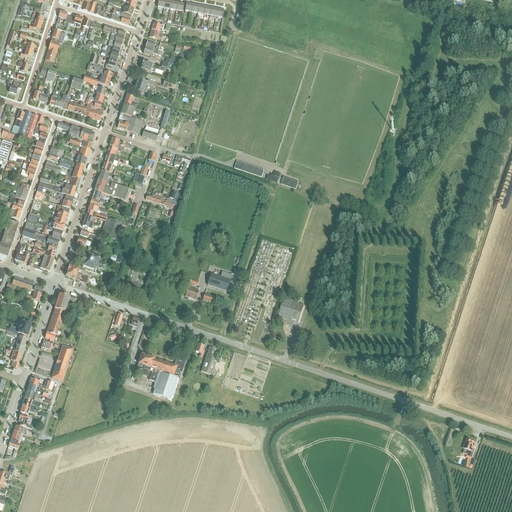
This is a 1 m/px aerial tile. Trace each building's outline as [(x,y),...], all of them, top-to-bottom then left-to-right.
[(88,12),(91,1),(91,0),(89,0),(85,0),(84,4),(82,10),(88,12)] [(123,0),(123,2),(122,5),(134,9),(136,3),(136,2),(136,3),(135,2),(135,0),(128,0),(128,1),(125,0),(123,0)] [(125,7),(123,13),(132,16),(134,10),(125,7)] [(123,13),(119,12),(112,10),(111,14),(112,15),(130,20),(131,16),(132,16),(123,13)] [(60,11),(56,24),(59,25),(61,18),(65,20),(64,22),(68,23),(70,17),(66,16),(67,14),(60,11)] [(41,25),(43,19),(38,17),(38,15),(33,14),(31,21),(35,23),(41,25)] [(130,20),(112,15),(110,20),(128,26),(130,20)] [(70,17),(68,23),(73,25),(74,23),(77,24),(76,27),(79,28),(82,19),(76,17),(75,19),(70,17)] [(81,31),(80,33),(83,34),(85,28),(88,29),(90,21),(85,20),(81,31)] [(39,31),(41,25),(35,23),(33,27),(29,26),(29,29),(34,31),(34,29),(39,31)] [(153,24),(151,30),(159,33),(163,34),(163,32),(161,32),(163,27),(161,26),(153,24)] [(105,26),(103,31),(112,34),(111,35),(115,36),(124,39),(126,33),(105,26)] [(151,31),(149,38),(156,40),(159,33),(151,30),(151,31)] [(54,31),(51,41),(59,44),(62,45),(65,35),(60,33),(54,31)] [(111,38),(110,40),(122,45),(124,39),(115,36),(114,39),(111,38)] [(110,40),(108,46),(120,50),(122,45),(110,40)] [(26,50),(33,52),(35,46),(31,45),(32,43),(25,41),(24,44),(28,45),(26,50)] [(158,50),(160,46),(147,42),(145,48),(153,51),(162,54),(163,52),(158,50)] [(108,46),(106,52),(109,53),(118,56),(120,50),(108,46)] [(153,51),(145,48),(143,54),(151,56),(152,54),(161,57),(162,54),(153,51)] [(33,52),(26,50),(25,55),(21,54),(20,56),(25,58),(26,57),(31,58),(33,52)] [(109,53),(106,52),(103,51),(102,53),(106,54),(105,58),(116,62),(118,56),(109,53)] [(171,57),(169,64),(175,66),(178,59),(171,57)] [(116,62),(105,58),(104,61),(107,62),(105,68),(111,70),(111,67),(115,68),(116,62)] [(26,73),(28,66),(23,65),(24,64),(19,62),(17,67),(22,68),(21,72),(26,73)] [(140,66),(140,67),(141,69),(141,70),(150,73),(150,72),(151,72),(151,73),(154,74),(154,73),(155,74),(156,70),(162,72),(163,71),(165,72),(165,70),(167,70),(167,69),(174,71),(175,66),(169,64),(163,62),(161,68),(143,62),(142,65),(140,66)] [(42,69),(40,75),(46,77),(48,71),(42,69)] [(98,69),(97,71),(98,72),(99,72),(98,75),(101,76),(111,79),(112,74),(98,69)] [(46,77),(45,80),(53,82),(56,73),(48,71),(46,77)] [(13,73),(12,76),(14,76),(13,79),(16,80),(24,82),(25,77),(13,73)] [(85,76),(83,82),(97,87),(98,83),(108,87),(111,79),(101,76),(99,81),(85,76)] [(80,92),(83,82),(82,82),(73,79),(72,81),(70,88),(72,89),(80,92)] [(153,87),(155,83),(147,81),(147,83),(138,79),(134,91),(143,94),(146,85),(153,87)] [(173,90),(175,84),(164,81),(163,86),(173,90)] [(14,82),(13,87),(11,86),(9,93),(16,95),(18,89),(21,90),(23,85),(14,82)] [(38,101),(40,95),(42,90),(43,88),(40,87),(37,93),(35,92),(33,99),(38,101)] [(96,95),(97,95),(105,97),(107,91),(98,88),(95,87),(94,90),(97,91),(96,95)] [(40,95),(38,101),(46,104),(49,93),(47,92),(46,93),(45,93),(45,92),(42,90),(40,95)] [(61,98),(58,97),(55,106),(59,108),(60,104),(64,93),(62,93),(61,95),(62,95),(61,98)] [(55,106),(58,97),(58,96),(53,94),(49,105),(55,106)] [(97,95),(95,102),(102,104),(105,97),(97,95)] [(127,95),(123,105),(134,109),(136,105),(131,103),(133,97),(127,95)] [(65,102),(63,109),(73,112),(75,105),(76,105),(78,98),(75,97),(75,98),(72,97),(71,101),(70,102),(67,101),(68,100),(68,98),(67,98),(66,98),(65,102)] [(87,99),(85,104),(87,105),(91,106),(101,109),(102,104),(95,102),(94,104),(90,103),(91,100),(89,100),(87,100),(87,99)] [(88,117),(91,109),(91,107),(91,106),(87,105),(86,108),(83,107),(84,104),(81,103),(80,106),(76,105),(75,105),(73,112),(88,117)] [(134,109),(123,105),(120,114),(131,118),(134,109)] [(99,112),(91,109),(88,117),(92,118),(92,119),(100,122),(104,112),(99,110),(99,112)] [(166,111),(160,128),(165,130),(170,113),(166,111)] [(17,136),(18,136),(24,138),(32,114),(25,112),(24,114),(17,136)] [(11,134),(14,135),(17,136),(24,114),(19,113),(16,120),(14,127),(13,126),(11,134)] [(24,138),(30,140),(31,137),(33,133),(34,130),(35,127),(36,123),(38,117),(32,114),(24,138)] [(131,118),(120,114),(118,121),(119,122),(117,128),(126,131),(131,118)] [(131,118),(126,131),(139,136),(143,122),(140,121),(131,118)] [(34,130),(36,131),(37,128),(40,129),(39,131),(46,133),(48,128),(41,126),(41,125),(36,123),(35,127),(34,130)] [(63,133),(68,135),(71,128),(63,125),(58,123),(57,128),(64,131),(63,133)] [(0,138),(1,139),(1,138),(12,142),(13,139),(14,135),(11,134),(9,134),(10,133),(0,129),(0,138)] [(33,133),(40,136),(39,138),(40,138),(39,143),(44,145),(46,140),(48,135),(36,131),(34,130),(33,133)] [(83,130),(79,140),(92,145),(95,135),(83,130)] [(156,142),(157,137),(158,135),(144,130),(141,137),(156,142)] [(109,147),(121,151),(123,151),(124,147),(131,150),(131,148),(132,146),(119,142),(112,139),(109,147)] [(0,160),(3,161),(3,162),(6,163),(12,145),(0,140),(0,160)] [(79,141),(78,143),(80,143),(79,147),(81,148),(90,151),(92,145),(79,140),(79,141)] [(121,152),(121,151),(109,147),(107,154),(117,157),(117,158),(119,158),(119,157),(116,155),(117,151),(121,152)] [(58,150),(51,148),(50,152),(49,155),(56,157),(57,154),(57,153),(58,150)] [(72,151),(71,153),(77,156),(87,159),(90,151),(81,148),(79,154),(72,151)] [(30,152),(29,155),(33,156),(32,159),(39,162),(41,156),(30,152)] [(169,163),(171,159),(169,158),(171,154),(168,153),(167,155),(164,154),(162,160),(169,163)] [(107,154),(104,163),(112,166),(114,161),(118,162),(123,163),(124,160),(119,159),(119,158),(117,158),(117,157),(107,154)] [(154,163),(156,156),(150,154),(148,160),(154,163)] [(85,166),(87,159),(77,156),(75,163),(85,166)] [(39,162),(32,159),(28,158),(28,160),(28,161),(27,163),(37,166),(39,162)] [(191,161),(183,158),(182,160),(181,163),(182,164),(179,173),(183,174),(186,168),(187,165),(189,166),(191,161)] [(67,177),(68,177),(80,181),(84,167),(77,165),(75,164),(72,163),(61,159),(59,165),(59,167),(69,170),(68,175),(67,177)] [(24,162),(23,164),(27,165),(26,167),(36,170),(37,166),(27,163),(24,162)] [(57,168),(57,165),(47,162),(44,170),(60,175),(62,170),(57,168)] [(264,171),(237,162),(235,169),(262,178),(264,171)] [(112,166),(104,163),(101,171),(109,174),(110,174),(112,166)] [(34,175),(25,171),(24,175),(21,174),(20,176),(32,180),(34,175)] [(109,174),(101,171),(98,180),(107,182),(112,184),(112,182),(107,180),(109,174)] [(268,176),(266,180),(277,183),(280,174),(275,172),(274,176),(271,175),(270,177),(268,176)] [(142,184),(144,178),(138,176),(136,182),(142,184)] [(68,177),(68,180),(67,181),(71,182),(69,187),(77,189),(80,181),(68,177)] [(298,182),(283,177),(281,185),(296,190),(298,182)] [(125,202),(129,190),(112,184),(107,182),(98,180),(94,191),(101,194),(107,196),(125,202)] [(38,186),(43,188),(59,194),(74,199),(75,194),(63,190),(62,191),(56,189),(53,188),(40,183),(38,186)] [(68,186),(60,184),(59,183),(58,185),(63,187),(62,189),(63,190),(75,194),(77,189),(69,187),(68,186)] [(29,192),(18,188),(15,199),(25,202),(29,192)] [(147,196),(145,200),(153,202),(155,196),(157,190),(154,189),(151,197),(147,196)] [(94,191),(91,200),(92,200),(91,200),(100,203),(104,204),(105,202),(99,200),(101,194),(94,191)] [(36,193),(35,198),(42,201),(44,195),(41,194),(36,193)] [(74,199),(59,194),(58,196),(65,199),(64,202),(72,204),(74,199)] [(162,198),(155,196),(153,202),(164,206),(165,202),(161,200),(162,198)] [(11,198),(9,204),(17,206),(23,208),(25,203),(19,201),(11,198)] [(165,202),(164,206),(173,209),(174,205),(172,205),(174,201),(167,199),(166,202),(165,202)] [(91,200),(89,206),(98,208),(100,203),(91,200)] [(62,201),(61,203),(60,206),(60,207),(70,210),(72,204),(64,202),(62,201)] [(23,208),(17,206),(9,204),(7,203),(7,205),(12,207),(12,210),(14,211),(21,213),(23,208)] [(59,212),(55,224),(64,227),(69,213),(70,210),(60,207),(60,206),(58,206),(56,211),(59,212)] [(105,211),(98,208),(89,206),(88,211),(95,213),(96,214),(97,214),(98,211),(105,213),(105,211)] [(14,211),(12,210),(11,210),(8,209),(6,216),(19,220),(21,213),(14,211)] [(95,213),(93,218),(105,222),(107,219),(107,218),(103,216),(97,214),(96,214),(95,213)] [(29,215),(27,221),(37,224),(39,218),(29,215)] [(93,219),(93,218),(86,216),(82,227),(91,230),(95,220),(93,219)] [(122,224),(107,219),(105,222),(101,236),(116,241),(122,224)] [(2,240),(0,245),(0,255),(7,258),(19,224),(12,222),(8,221),(5,230),(2,240)] [(27,221),(24,230),(32,232),(33,228),(42,231),(44,227),(37,224),(27,221)] [(46,224),(45,227),(48,228),(53,229),(62,232),(64,227),(55,224),(50,222),(49,225),(46,224)] [(48,228),(47,232),(53,234),(51,239),(60,241),(63,233),(62,232),(53,229),(48,228)] [(36,242),(36,241),(39,235),(35,234),(24,230),(22,236),(36,242)] [(100,240),(94,238),(91,237),(88,236),(89,233),(81,231),(79,236),(99,242),(100,240)] [(39,235),(36,241),(41,243),(42,243),(43,244),(46,245),(48,238),(39,235)] [(32,243),(31,246),(34,247),(36,242),(22,237),(21,239),(32,243)] [(60,241),(51,239),(49,238),(48,238),(46,245),(57,248),(60,241)] [(91,243),(88,242),(78,239),(76,246),(84,249),(85,246),(89,247),(91,243)] [(17,253),(14,260),(22,263),(25,255),(21,253),(22,252),(19,251),(21,247),(23,247),(24,244),(20,242),(16,252),(17,252),(17,253)] [(48,249),(47,251),(55,254),(57,248),(46,245),(43,244),(42,243),(42,245),(41,247),(48,249)] [(34,247),(33,253),(37,254),(44,257),(53,260),(55,254),(47,251),(47,254),(44,253),(44,252),(37,250),(38,248),(34,247)] [(25,255),(22,263),(24,263),(23,264),(26,265),(26,264),(28,259),(30,260),(32,255),(27,253),(26,253),(25,255)] [(30,260),(27,266),(32,268),(35,269),(38,271),(42,272),(42,270),(49,272),(53,260),(44,257),(42,262),(39,260),(38,264),(41,265),(40,268),(33,265),(35,260),(37,254),(33,253),(32,255),(30,260)] [(85,258),(83,257),(82,262),(84,263),(83,266),(82,266),(81,266),(82,267),(82,268),(83,268),(83,267),(94,271),(94,272),(95,272),(95,271),(96,271),(95,270),(96,268),(105,271),(107,265),(98,262),(99,259),(100,259),(100,258),(99,257),(99,258),(87,254),(88,253),(87,253),(87,254),(86,254),(87,255),(85,258)] [(89,278),(85,277),(83,276),(78,274),(79,269),(69,266),(66,277),(75,281),(75,280),(87,284),(89,278)] [(222,272),(220,278),(211,275),(207,286),(231,294),(235,283),(233,282),(235,277),(222,272)] [(30,291),(33,285),(23,282),(23,281),(15,278),(15,279),(14,278),(12,285),(30,291)] [(7,284),(5,291),(13,293),(15,287),(7,284)] [(42,295),(44,288),(33,285),(30,291),(34,292),(42,295)] [(195,301),(198,292),(188,289),(185,297),(195,301)] [(42,295),(34,292),(33,296),(31,296),(31,297),(27,295),(26,298),(39,302),(42,295)] [(214,297),(204,294),(202,301),(212,304),(214,297)] [(56,305),(54,310),(65,313),(65,312),(66,309),(68,310),(69,309),(70,307),(69,306),(68,305),(69,300),(75,303),(77,299),(70,297),(69,299),(59,295),(56,305)] [(299,323),(302,312),(304,306),(284,299),(279,317),(299,323)] [(123,316),(118,315),(114,326),(119,327),(123,316)] [(136,331),(137,328),(139,320),(133,318),(132,321),(129,320),(128,325),(130,326),(133,327),(132,330),(136,331)] [(8,328),(7,331),(8,332),(17,335),(18,334),(27,337),(28,337),(32,325),(31,325),(32,322),(27,320),(26,323),(22,322),(20,326),(18,326),(17,329),(15,328),(14,330),(8,328)] [(14,340),(13,344),(16,345),(16,346),(17,347),(24,349),(27,339),(6,332),(6,335),(19,339),(18,342),(14,340)] [(47,333),(45,339),(49,341),(49,342),(53,343),(52,344),(54,344),(56,345),(59,345),(59,343),(57,343),(54,341),(55,336),(47,333)] [(50,354),(53,345),(44,342),(41,350),(50,354)] [(12,345),(11,347),(15,349),(15,347),(16,348),(15,353),(22,355),(24,349),(17,347),(16,346),(15,346),(12,345)] [(201,358),(204,352),(202,351),(204,347),(198,345),(195,352),(200,354),(199,358),(201,358)] [(72,353),(73,351),(62,347),(57,362),(52,379),(62,383),(68,365),(70,366),(73,358),(71,358),(71,356),(72,353)] [(212,376),(216,363),(212,361),(216,350),(209,348),(201,372),(212,376)] [(13,352),(10,362),(15,363),(15,365),(13,369),(17,370),(22,355),(15,353),(13,352)] [(142,355),(136,373),(143,375),(144,372),(149,374),(150,372),(152,372),(149,381),(155,383),(153,389),(154,389),(153,394),(172,400),(179,380),(173,378),(174,375),(180,377),(185,362),(179,360),(176,359),(174,365),(142,355)] [(51,392),(53,387),(54,384),(45,381),(43,386),(38,385),(40,379),(32,376),(31,380),(29,385),(37,387),(51,392)] [(29,385),(27,392),(36,395),(37,391),(36,390),(37,387),(29,385)] [(36,395),(27,392),(24,399),(33,402),(36,395)] [(23,403),(22,407),(34,411),(36,408),(38,408),(38,407),(39,404),(37,403),(33,402),(24,399),(23,403)] [(34,411),(22,407),(20,413),(27,416),(29,412),(34,414),(35,412),(34,411)] [(32,431),(33,428),(27,426),(27,427),(26,427),(29,418),(20,415),(19,420),(19,422),(21,423),(20,426),(32,431)] [(15,426),(13,432),(22,435),(25,436),(26,432),(27,431),(15,426)] [(13,432),(10,442),(16,444),(20,446),(23,438),(25,439),(25,437),(25,436),(22,435),(13,432)] [(464,448),(462,454),(466,455),(465,458),(468,458),(471,459),(471,458),(474,449),(473,449),(475,443),(471,442),(471,441),(470,441),(469,440),(468,440),(467,440),(465,445),(464,445),(464,447),(464,448)] [(15,458),(20,446),(16,444),(10,442),(8,447),(15,450),(14,453),(12,459),(14,460),(15,458)] [(0,478),(4,480),(8,481),(10,476),(11,476),(14,468),(10,467),(9,473),(3,471),(2,473),(0,472),(0,478)]
